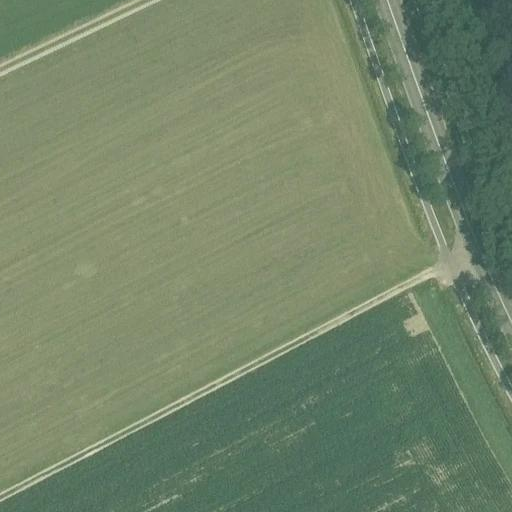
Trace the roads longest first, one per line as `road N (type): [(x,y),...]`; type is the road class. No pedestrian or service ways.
road 1 (secondary): [(511,324),(387,0)]
road 2 (track): [(152,0),(0,73)]
